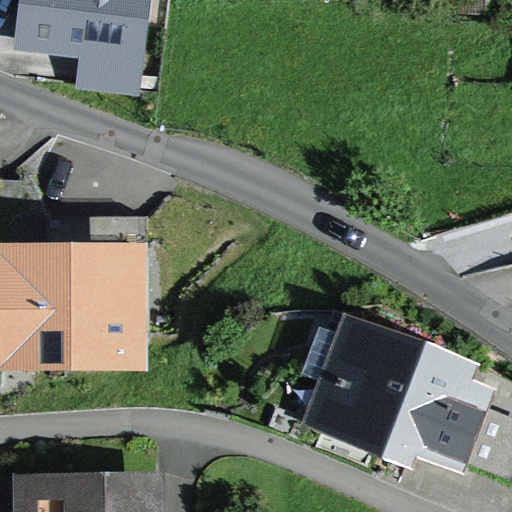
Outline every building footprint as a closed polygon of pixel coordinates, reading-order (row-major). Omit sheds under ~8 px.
[(33,0),(28,42),(132,54),(138,0),(33,0)] [(54,214),(54,240),(153,237),(152,211),(54,214)] [(11,356),(131,356),(131,266),(11,266),(11,356)] [(345,391),(333,421),(404,448),(408,437),(460,457),(481,401),(453,390),(459,374),(353,333),(347,348),(323,339),(309,377),(345,391)] [(147,511),(148,490),(22,491),(21,511),(147,511)]
